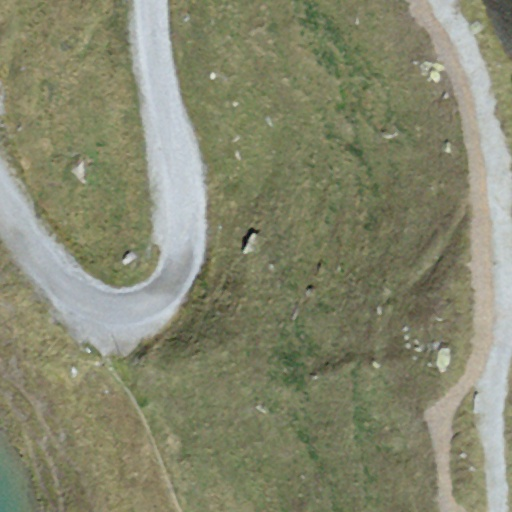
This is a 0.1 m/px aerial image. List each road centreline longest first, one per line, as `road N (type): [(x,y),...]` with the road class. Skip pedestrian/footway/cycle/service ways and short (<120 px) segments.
road 1 (track): [(0,190),(73,306),(92,322),(147,318),(165,300),(181,251),(151,0)]
road 2 (track): [(440,0),(468,56),(502,191),(490,511)]
